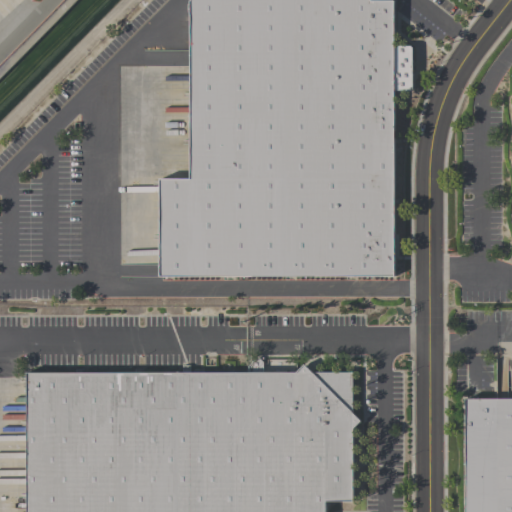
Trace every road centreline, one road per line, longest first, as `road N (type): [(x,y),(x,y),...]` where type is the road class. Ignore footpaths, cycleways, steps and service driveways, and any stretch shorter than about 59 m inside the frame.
road 1 (residential): [(429,511),(429,171),(436,126),(454,77),(511,2)]
road 2 (residential): [(429,322),(0,340)]
